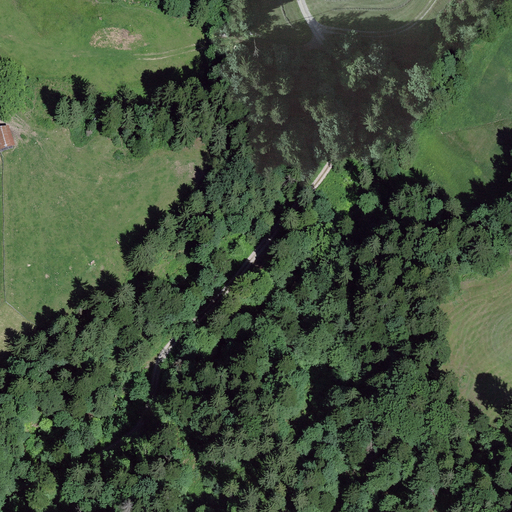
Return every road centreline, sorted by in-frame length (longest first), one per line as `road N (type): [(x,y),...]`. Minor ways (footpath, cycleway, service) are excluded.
road 1 (track): [(53,511),(80,468),(136,427),(165,347),(218,298),(339,144),(349,81),(306,15),(343,33),(396,32),(429,0)]
road 2 (track): [(318,35),(286,45),(243,35),(155,57),(51,51),(0,34)]
